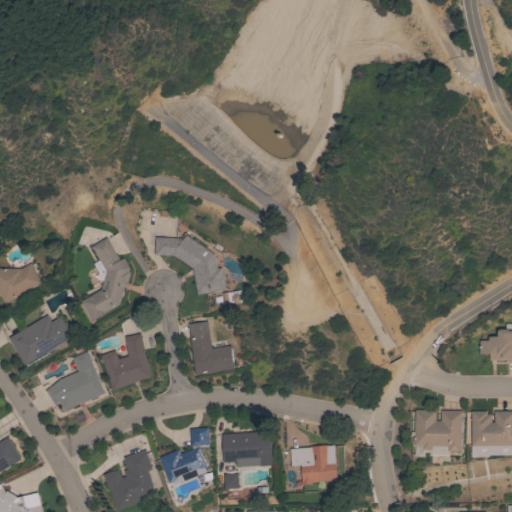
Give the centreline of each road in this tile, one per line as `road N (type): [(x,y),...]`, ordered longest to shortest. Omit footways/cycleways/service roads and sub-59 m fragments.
road 1 (residential): [(468,0),(496,103),(511,130),(435,335)]
road 2 (residential): [(384,423),(263,400),(179,400),(52,455)]
road 3 (tertiary): [(435,335),(411,359),(384,423),(397,511)]
road 4 (residential): [(74,511),(52,455),(0,377)]
